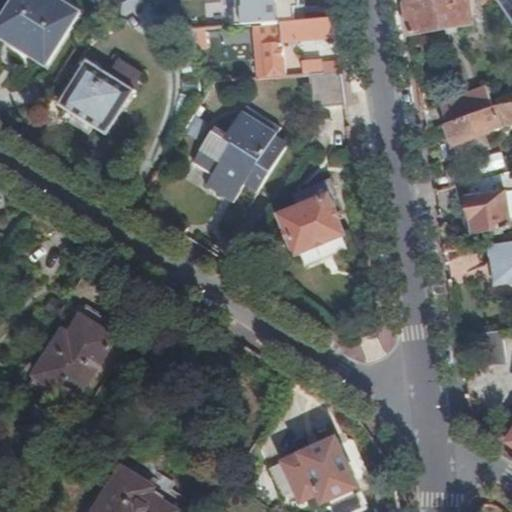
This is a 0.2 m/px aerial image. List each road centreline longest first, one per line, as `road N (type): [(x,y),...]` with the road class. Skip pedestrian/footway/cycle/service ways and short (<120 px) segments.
road 1 (residential): [(0,154),(436,429)]
road 2 (residential): [(363,0),(436,429)]
